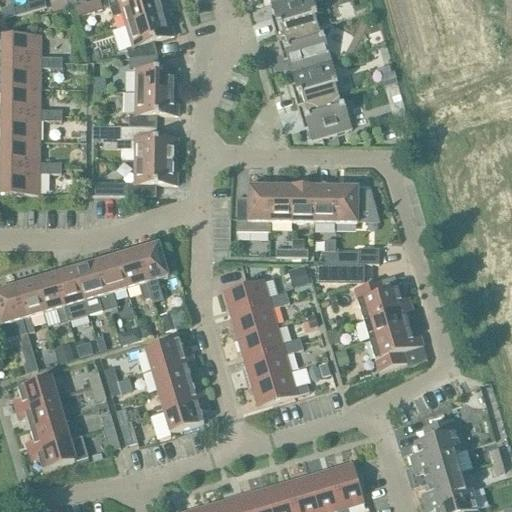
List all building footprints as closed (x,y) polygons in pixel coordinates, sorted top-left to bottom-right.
[(65,0),(50,5),(53,15),(68,10),(65,0)] [(75,8),(77,8),(74,0),(64,0),(65,0),(68,10),(75,8)] [(122,17),(126,29),(167,17),(161,0),(144,0),(136,2),(135,0),(106,0),(112,20),(122,17)] [(276,42),(318,30),(314,20),(317,19),(311,0),(291,0),(271,6),(278,28),(273,30),(277,41),(276,42)] [(102,12),(99,1),(95,2),(86,5),(77,8),(75,8),(78,19),(102,12)] [(28,7),(31,15),(46,10),(44,2),(28,7)] [(15,19),(31,15),(28,7),(13,11),(15,19)] [(12,8),(0,11),(0,13),(3,23),(15,19),(13,11),(12,8)] [(126,52),(129,62),(153,59),(149,46),(174,39),(167,17),(126,29),(132,50),(126,52)] [(285,53),(292,75),(330,64),(323,40),(321,40),(318,30),(276,42),(276,43),(277,43),(281,54),(285,53)] [(2,39),(2,65),(40,66),(62,66),(62,61),(40,61),(40,39),(2,39)] [(136,74),(135,96),(178,97),(178,74),(153,73),(153,59),(129,62),(129,63),(129,74),(136,74)] [(297,111),(338,99),(335,89),(337,88),(330,64),(292,75),(298,97),(294,99),(297,110),(297,111)] [(2,65),(2,89),(40,90),(40,72),(62,72),(62,66),(40,66),(2,65)] [(390,68),(383,70),(387,82),(394,80),(390,68)] [(2,89),(1,118),(39,119),(61,119),(61,114),(39,114),(40,90),(2,89)] [(128,117),(128,130),(152,131),(152,119),(178,119),(178,97),(135,96),(135,117),(128,117)] [(341,109),(338,99),(297,111),(297,112),(298,112),(301,123),(306,122),(313,145),(351,133),(344,109),(341,109)] [(1,118),(1,145),(39,145),(39,125),(61,125),(61,119),(39,119),(1,118)] [(135,144),(134,165),(177,166),(177,143),(152,143),(152,131),(128,130),(120,130),(120,144),(135,144)] [(336,141),(328,144),(330,150),(338,147),(336,141)] [(1,145),(1,171),(61,173),(61,167),(39,167),(39,145),(1,145)] [(127,200),(151,200),(152,188),(177,189),(177,166),(134,165),(134,187),(128,187),(127,200)] [(61,178),(61,173),(1,171),(1,199),(39,199),(39,178),(61,178)] [(104,187),(92,186),(92,199),(95,199),(104,200),(104,187)] [(292,191),(292,226),(314,227),(314,191),(315,191),(315,190),(292,189),(292,191)] [(270,236),(270,226),(271,190),(248,190),(248,201),(236,201),(236,236),(270,236)] [(271,190),(270,226),(292,226),(292,191),(271,190)] [(314,191),(314,227),(335,227),(336,191),(315,191),(314,191)] [(336,191),(335,227),(357,227),(357,215),(373,215),(373,216),(375,216),(369,196),(358,196),(358,191),(336,191)] [(147,286),(151,300),(159,298),(155,284),(168,280),(159,247),(137,254),(147,286)] [(335,256),(335,268),(359,268),(379,268),(379,252),(359,250),(359,256),(335,256)] [(275,261),(292,261),(292,253),(275,253),(275,261)] [(292,253),(292,261),(307,261),(308,253),(292,253)] [(118,265),(126,292),(139,288),(143,303),(151,300),(147,286),(137,254),(116,260),(118,265)] [(324,268),(335,268),(335,256),(324,255),(324,268)] [(105,299),(110,313),(117,310),(113,296),(126,292),(118,265),(116,260),(96,266),(105,299)] [(75,272),(85,305),(98,301),(102,315),(110,313),(105,299),(96,266),(75,272)] [(364,282),(364,269),(316,268),(316,282),(364,282)] [(304,269),(293,272),(298,289),(309,286),(304,269)] [(64,311),(68,325),(76,323),(72,308),(85,305),(75,272),(54,278),(64,311)] [(34,284),(43,317),(56,313),(61,327),(68,325),(64,311),(54,278),(34,284)] [(354,292),(363,325),(412,310),(409,300),(401,303),(394,280),(378,285),(377,280),(352,288),(354,292)] [(223,295),(230,318),(288,301),(286,295),(268,301),(263,283),(223,295)] [(24,329),(27,337),(34,335),(30,321),(43,317),(34,284),(13,290),(15,298),(22,323),(24,329)] [(3,329),(15,325),(19,340),(22,352),(31,349),(27,337),(24,329),(22,323),(15,298),(13,290),(0,294),(0,334),(4,334),(3,329)] [(230,318),(236,340),(276,329),(271,312),(289,306),(288,301),(230,318)] [(185,310),(172,314),(178,332),(191,328),(192,327),(187,310),(185,310)] [(363,325),(369,344),(409,332),(406,321),(414,319),(412,310),(363,325)] [(172,314),(160,318),(165,335),(178,332),(172,314)] [(314,318),(306,320),(310,331),(317,329),(318,329),(314,318)] [(149,327),(138,331),(142,342),(153,339),(149,327)] [(236,340),(243,362),(301,347),(300,341),(282,347),(276,329),(236,340)] [(329,348),(339,345),(336,332),(325,335),(329,348)] [(412,341),(409,332),(369,344),(378,375),(406,366),(403,355),(423,349),(420,339),(412,341)] [(123,334),(117,336),(121,349),(127,347),(123,334)] [(145,353),(151,375),(193,362),(190,352),(182,354),(179,342),(145,353)] [(89,346),(75,350),(79,361),(92,357),(89,346)] [(243,362),(250,385),(290,374),(285,358),(303,352),(301,347),(243,362)] [(70,352),(55,356),(58,365),(58,367),(74,363),(70,352)] [(346,352),(335,356),(339,369),(350,365),(346,352)] [(55,355),(42,358),(44,369),(58,365),(55,356),(55,355)] [(151,375),(157,395),(191,385),(188,373),(196,371),(193,362),(151,375)] [(328,365),(318,368),(322,380),(332,377),(328,365)] [(103,374),(107,388),(118,385),(113,371),(103,374)] [(257,410),(309,395),(315,393),(312,385),(295,390),(290,374),(250,385),(257,410)] [(87,378),(92,392),(102,389),(98,375),(87,378)] [(13,404),(16,415),(58,402),(51,380),(17,390),(21,402),(13,404)] [(121,397),(118,385),(107,388),(111,400),(121,397)] [(157,395),(163,416),(206,403),(202,393),(194,395),(191,385),(157,395)] [(106,401),(102,389),(92,392),(95,405),(106,401)] [(27,421),(30,433),(64,423),(58,402),(16,415),(19,424),(27,421)] [(208,412),(206,403),(163,416),(170,436),(204,427),(200,415),(208,412)] [(116,415),(120,429),(131,425),(131,424),(129,425),(125,412),(116,415)] [(102,433),(103,434),(114,431),(110,417),(100,419),(104,432),(102,433)] [(409,459),(412,469),(454,457),(455,457),(461,455),(457,442),(456,443),(455,436),(451,422),(445,424),(443,418),(426,424),(427,429),(422,431),(425,442),(415,446),(418,456),(409,459)] [(25,446),(28,456),(70,443),(64,423),(30,433),(33,443),(25,446)] [(137,446),(131,425),(120,429),(126,449),(137,446)] [(120,451),(114,431),(103,434),(109,454),(120,451)] [(76,464),(70,443),(28,456),(31,465),(39,463),(42,474),(76,464)] [(488,454),(492,467),(501,464),(497,451),(488,454)] [(423,475),(427,486),(460,476),(455,457),(454,457),(412,469),(415,478),(423,475)] [(505,475),(501,464),(492,467),(495,478),(505,475)] [(329,473),(341,511),(347,511),(364,506),(353,466),(329,473)] [(306,479),(317,511),(341,511),(329,473),(306,479)] [(421,498),(424,507),(466,494),(460,476),(427,486),(429,496),(421,498)] [(286,485),(294,511),(317,511),(306,479),(286,485)] [(262,492),(269,511),(294,511),(286,485),(262,492)] [(244,498),(247,511),(269,511),(262,492),(244,498)] [(466,494),(424,507),(424,511),(477,511),(475,505),(472,493),(466,494)] [(219,505),(221,511),(247,511),(244,498),(219,505)]
